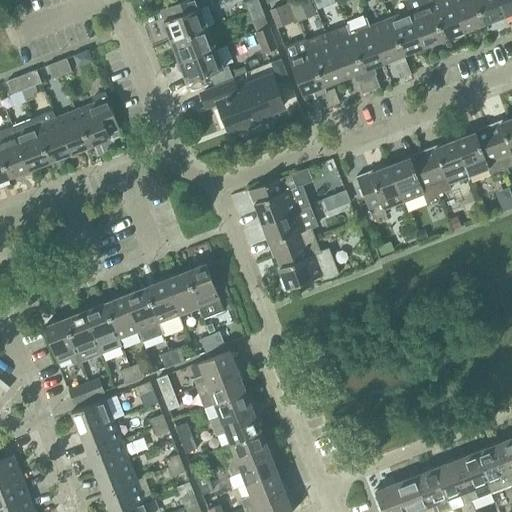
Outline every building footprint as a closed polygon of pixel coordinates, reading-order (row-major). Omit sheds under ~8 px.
[(164,21),(172,42),(208,28),(200,8),(205,6),(202,0),(185,0),(162,9),(166,21),(164,21)] [(257,0),(251,0),(244,3),(248,12),(248,13),(261,8),(257,0)] [(317,16),(310,0),(303,0),(292,4),(300,23),(317,16)] [(429,0),(406,0),(411,11),(425,47),(445,39),(429,0)] [(429,0),(445,39),(465,31),(452,0),(429,0)] [(452,0),(465,31),(485,23),(476,0),(452,0)] [(476,0),(485,23),(505,15),(499,0),(476,0)] [(511,0),(499,0),(505,15),(511,12),(511,0)] [(140,8),(148,13),(152,6),(145,1),(140,8)] [(261,8),(248,13),(251,21),(264,16),(261,8)] [(411,11),(390,19),(404,55),(425,47),(411,11)] [(367,18),(347,26),(372,91),(380,87),(374,73),(372,67),(384,62),(371,27),(367,18)] [(374,25),(371,27),(384,62),(394,58),(402,79),(408,77),(412,75),(411,73),(404,55),(390,19),(374,25)] [(347,26),(327,33),(344,78),(354,74),(357,80),(362,94),(372,91),(347,26)] [(264,54),(277,49),(278,48),(270,27),(255,32),(264,54)] [(172,42),(180,62),(216,48),(208,28),(172,42)] [(307,41),(324,86),(344,78),(327,33),(307,41)] [(306,39),(285,47),(290,58),(303,94),(314,90),(322,110),(332,106),(326,92),(324,86),(307,41),(306,39)] [(188,82),(211,74),(215,85),(234,78),(229,66),(224,68),(216,48),(180,62),(188,82)] [(58,62),(63,75),(72,72),(67,58),(58,62)] [(283,65),(281,58),(270,62),(272,67),(279,67),(283,65)] [(52,79),(63,75),(58,62),(47,66),(52,79)] [(17,77),(23,91),(31,87),(41,83),(36,70),(17,77)] [(284,108),(272,76),(236,89),(233,82),(203,93),(208,107),(220,102),(230,128),(257,118),(259,123),(273,118),(271,113),(284,108)] [(12,95),(23,91),(17,77),(7,81),(12,95)] [(326,92),(332,106),(340,103),(334,88),(326,92)] [(77,111),(91,146),(111,138),(109,134),(121,130),(107,94),(95,99),(96,103),(77,111)] [(33,118),(50,162),(70,154),(57,118),(54,110),(33,118)] [(70,154),(91,146),(77,111),(57,118),(70,154)] [(13,126),(30,169),(50,162),(33,118),(13,126)] [(489,128),(504,169),(511,166),(511,118),(500,123),(500,124),(489,128)] [(0,130),(0,151),(10,177),(30,169),(13,126),(0,130)] [(476,133),(456,141),(470,176),(489,169),(491,174),(504,169),(489,128),(477,133),(476,133)] [(436,149),(423,154),(439,194),(443,193),(452,189),(450,184),(470,176),(456,141),(435,149),(436,149)] [(0,181),(10,177),(0,151),(0,181)] [(411,158),(391,166),(405,201),(424,194),(426,199),(439,194),(423,154),(412,158),(411,158)] [(371,174),(358,179),(364,193),(374,220),(387,214),(385,209),(405,201),(391,166),(370,174),(371,174)] [(292,174),(251,190),(252,193),(256,202),(255,203),(263,223),(299,209),(310,205),(303,185),(297,187),(292,174)] [(511,207),(511,196),(499,202),(503,211),(511,207)] [(299,209),(263,223),(271,244),(272,243),(276,255),(317,240),(313,228),(318,226),(310,205),(299,209)] [(453,230),(461,227),(457,216),(449,220),(453,230)] [(317,240),(276,255),(281,267),(280,267),(288,288),(321,276),(323,280),(339,273),(329,248),(321,251),(317,240)] [(381,255),(394,250),(390,242),(378,247),(381,255)] [(186,272),(200,307),(205,319),(225,311),(221,300),(207,264),(186,272)] [(180,315),(200,307),(186,272),(166,280),(180,315)] [(166,280),(146,288),(164,334),(184,327),(180,315),(166,280)] [(146,288),(126,295),(140,331),(139,331),(143,342),(164,334),(146,288)] [(106,303),(120,339),(139,331),(140,331),(126,295),(106,303)] [(99,347),(98,347),(101,354),(122,345),(119,339),(120,339),(106,303),(86,311),(99,347)] [(86,311),(65,319),(79,354),(82,362),(101,354),(98,347),(99,347),(86,311)] [(65,319),(45,327),(59,362),(70,358),(71,362),(75,364),(82,362),(79,354),(65,319)] [(211,335),(216,348),(225,345),(219,331),(211,335)] [(206,352),(216,348),(211,335),(200,339),(206,352)] [(180,347),(169,351),(175,364),(185,360),(180,347)] [(169,351),(161,354),(166,368),(175,364),(169,351)] [(205,375),(195,379),(198,387),(240,371),(238,367),(237,367),(231,351),(200,363),(205,375)] [(139,363),(130,366),(135,379),(144,376),(139,363)] [(125,383),(135,379),(130,366),(120,370),(125,383)] [(240,371),(198,387),(201,396),(205,407),(216,403),(247,392),(240,376),(242,375),(240,371)] [(165,400),(176,396),(168,375),(157,379),(165,400)] [(0,399),(10,386),(0,378),(0,399)] [(90,382),(95,395),(105,392),(100,379),(90,382)] [(151,381),(138,386),(141,394),(154,389),(151,381)] [(75,403),(95,395),(90,382),(70,390),(75,403)] [(216,403),(205,407),(214,428),(256,411),(254,407),(253,408),(247,392),(216,403)] [(176,396),(165,400),(169,410),(180,406),(176,396)] [(81,433),(114,420),(106,399),(73,412),(81,433)] [(256,411),(214,428),(217,436),(227,432),(231,444),(262,432),(256,416),(257,415),(256,411)] [(150,418),(153,426),(165,421),(162,414),(150,418)] [(81,433),(89,453),(122,440),(114,420),(81,433)] [(175,424),(181,440),(191,436),(185,420),(175,424)] [(169,430),(165,421),(153,426),(157,435),(169,430)] [(236,455),(226,459),(229,468),(272,451),(270,447),(269,448),(262,432),(231,444),(236,455)] [(191,436),(181,440),(187,456),(197,452),(191,436)] [(511,438),(501,442),(501,441),(496,443),(511,482),(511,438)] [(89,453),(97,473),(130,460),(122,440),(89,453)] [(493,446),(477,452),(493,493),(511,485),(511,482),(496,443),(492,444),(493,446)] [(0,483),(22,475),(14,455),(8,457),(4,446),(0,447),(0,483)] [(272,451),(229,468),(233,476),(243,472),(247,484),(278,472),(272,456),(273,455),(272,451)] [(461,458),(460,457),(456,458),(473,501),(493,493),(477,452),(461,458)] [(166,458),(169,466),(182,462),(179,454),(166,458)] [(453,461),(437,468),(449,498),(460,494),(464,504),(473,501),(456,458),(452,460),(453,461)] [(97,473),(105,493),(138,480),(130,460),(97,473)] [(197,480),(207,476),(201,460),(190,464),(197,480)] [(185,471),(182,462),(169,466),(172,476),(185,471)] [(416,474),(430,511),(443,511),(451,509),(447,499),(449,498),(437,468),(421,474),(420,472),(416,474)] [(252,495),(242,499),(245,508),(287,492),(286,487),(284,488),(278,472),(247,484),(252,495)] [(412,477),(396,483),(407,511),(413,511),(420,510),(420,511),(430,511),(416,474),(412,476),(412,477)] [(0,483),(0,507),(30,495),(22,475),(0,483)] [(207,476),(197,480),(202,495),(212,491),(207,476)] [(105,493),(112,511),(115,511),(146,500),(138,480),(105,493)] [(407,511),(396,483),(380,490),(380,488),(375,490),(383,511),(407,511)] [(287,492),(245,508),(246,511),(293,511),(288,496),(289,496),(287,492)] [(186,508),(199,503),(195,494),(183,499),(186,508)] [(0,507),(0,511),(36,511),(30,495),(0,507)] [(115,511),(150,511),(146,500),(115,511)] [(199,503),(186,508),(187,511),(199,511),(202,511),(199,503)]
